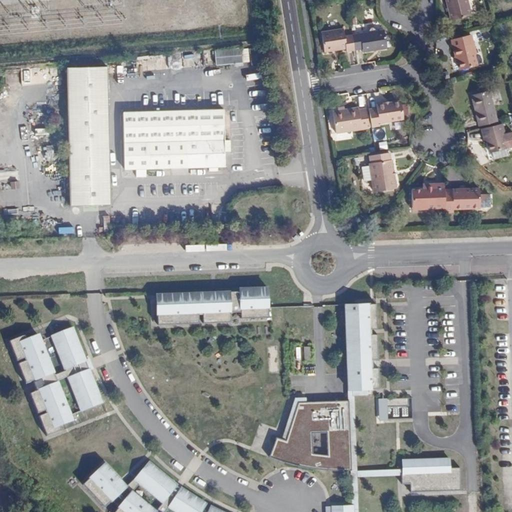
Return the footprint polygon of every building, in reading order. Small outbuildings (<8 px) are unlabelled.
[(467,0),(446,0),(451,18),(470,14),(467,0)] [(324,51),(346,47),(343,28),(322,31),(324,51)] [(384,29),(352,34),(354,49),(362,48),(362,51),(386,47),(384,29)] [(470,33),(450,38),(454,55),(456,55),(459,68),(476,64),(474,54),(475,54),(470,33)] [(106,204),(102,66),(62,67),(65,205),(106,204)] [(471,94),(478,125),(496,120),(489,89),(471,94)] [(377,108),(369,109),(371,126),(379,125),(379,122),(402,119),(400,101),(377,104),(377,108)] [(333,111),(336,133),(368,128),(366,109),(358,110),(358,108),(333,111)] [(218,111),(118,115),(120,172),(132,172),(132,179),(142,179),(142,171),(205,169),(205,173),(214,173),(214,169),(221,168),(220,153),(225,153),(225,141),(219,142),(218,111)] [(507,147),(502,123),(480,129),(481,136),(485,134),(486,141),(489,151),(507,147)] [(369,163),(372,191),(395,188),(391,159),(390,160),(388,153),(368,155),(370,162),(369,163)] [(444,208),(443,189),(443,183),(427,183),(427,189),(422,188),(412,189),(412,209),(444,208)] [(444,208),(444,211),(454,212),(454,208),(480,208),(480,207),(480,195),(480,188),(443,189),(444,208)] [(490,194),(480,195),(480,207),(490,207),(490,194)] [(269,309),(268,289),(240,290),(240,292),(229,293),(229,303),(157,306),(158,327),(199,325),(199,315),(203,315),(203,325),(231,324),(231,314),(241,313),(241,320),(269,318),(269,309)] [(157,306),(229,303),(229,293),(157,297),(157,306)] [(377,329),(376,303),(346,305),(350,390),(367,389),(380,389),(379,368),(372,368),(372,360),(379,360),(377,334),(370,334),(370,329),(377,329)] [(27,338),(11,344),(19,364),(27,361),(28,363),(20,367),(28,387),(36,383),(40,393),(32,396),(40,416),(48,413),(49,415),(41,419),(49,436),(64,430),(62,428),(75,422),(58,383),(69,378),(83,413),(104,404),(91,371),(89,372),(86,364),(88,363),(75,330),(53,339),(67,371),(56,376),(41,338),(28,343),(27,338)] [(367,389),(350,390),(346,408),(349,478),(350,511),(354,511),(353,483),(398,481),(400,481),(400,476),(353,478),(350,402),(364,402),(367,389)] [(409,405),(383,406),(384,427),(410,425),(409,405)] [(349,478),(346,408),(304,410),(303,406),(294,406),(292,413),(295,414),(284,448),(280,447),(274,445),(267,465),(288,471),(307,475),(328,478),(349,478)] [(284,448),(295,414),(292,413),(280,447),(284,448)] [(446,465),(399,467),(400,476),(400,481),(398,481),(399,491),(407,490),(408,499),(458,497),(457,490),(457,473),(446,474),(446,465)] [(149,471),(135,488),(134,487),(125,495),(104,473),(83,494),(99,511),(109,511),(112,509),(115,511),(205,511),(181,497),(178,501),(173,498),(176,493),(149,471)]
